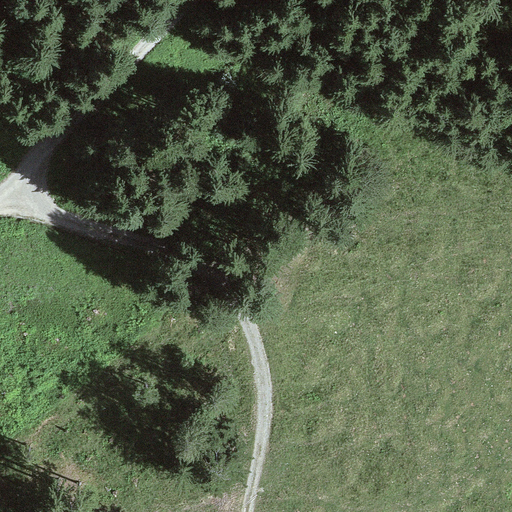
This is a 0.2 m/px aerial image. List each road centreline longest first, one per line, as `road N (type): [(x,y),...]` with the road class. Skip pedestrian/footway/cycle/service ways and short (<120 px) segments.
road 1 (track): [(5,194),(162,247),(196,263),(241,302),(261,352),(265,395),(249,511)]
road 2 (track): [(5,194),(191,0)]
